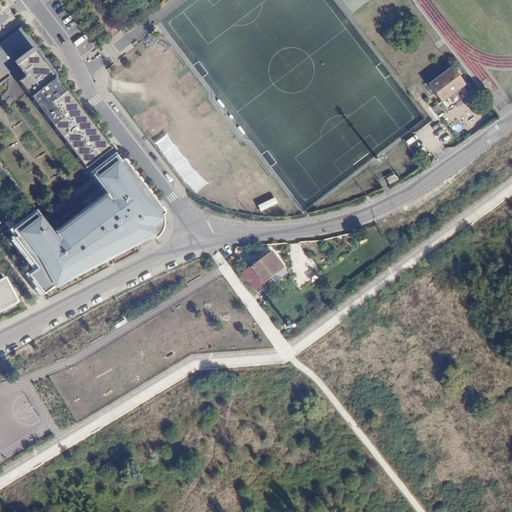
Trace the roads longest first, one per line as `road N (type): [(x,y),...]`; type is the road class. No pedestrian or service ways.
road 1 (unclassified): [(511,120),(366,216),(309,231),(202,235)]
road 2 (residential): [(202,235),(94,101),(71,50),(31,0)]
road 3 (unclassified): [(202,235),(0,346)]
